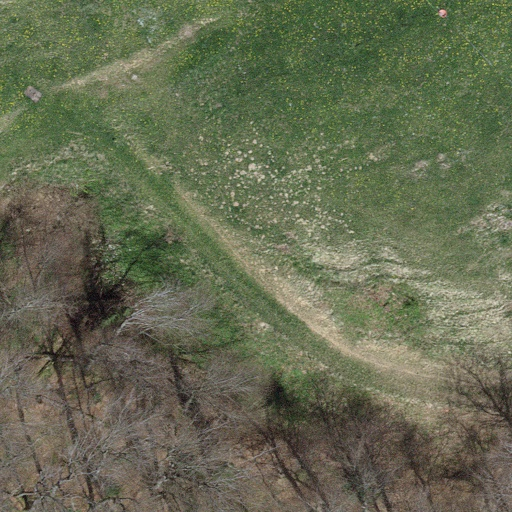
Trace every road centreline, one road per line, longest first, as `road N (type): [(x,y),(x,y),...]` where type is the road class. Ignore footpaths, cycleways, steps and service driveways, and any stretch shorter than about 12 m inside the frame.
road 1 (track): [(511,387),(463,388),(327,341),(109,151),(0,158)]
road 2 (track): [(0,149),(4,138),(180,49),(208,0)]
